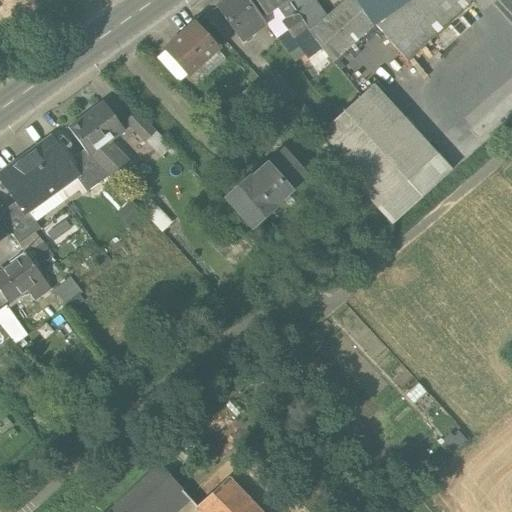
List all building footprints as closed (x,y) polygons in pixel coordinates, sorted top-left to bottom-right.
[(248,0),(224,0),(215,7),(238,39),(263,21),(260,18),(248,0)] [(285,0),(253,0),(264,15),(275,7),(285,0)] [(295,14),(287,3),(288,2),(285,0),(275,7),(286,21),(282,25),(292,39),(301,33),(306,29),(295,14)] [(317,26),(308,32),(309,34),(328,59),(332,64),(373,27),(372,26),(354,0),(350,0),(321,21),(322,23),(325,27),(320,29),(317,26)] [(410,0),(354,0),(372,26),(410,0)] [(410,0),(372,26),(373,27),(407,63),(473,3),(469,0),(410,0)] [(309,4),(295,14),(306,29),(308,32),(317,26),(322,23),(321,21),(309,4)] [(275,7),(264,15),(260,18),(263,21),(288,56),(298,49),(314,70),(328,59),(309,34),(304,37),(301,33),(292,39),(282,25),(286,21),(275,7)] [(216,50),(193,25),(166,50),(188,75),(216,50)] [(180,83),(188,75),(166,50),(157,58),(180,83)] [(296,96),(274,72),(262,83),(284,107),(296,96)] [(435,157),(371,87),(315,138),(379,209),(380,209),(435,158),(435,157)] [(271,110),(252,88),(239,99),(259,121),(271,110)] [(94,110),(68,129),(84,151),(89,158),(90,158),(108,177),(109,179),(118,170),(100,151),(121,135),(121,130),(113,118),(108,118),(102,122),(94,110)] [(274,113),(250,130),(254,136),(279,120),(274,113)] [(153,133),(137,116),(128,124),(144,141),(153,133)] [(144,141),(160,158),(170,148),(154,131),(153,133),(144,141)] [(50,140),(0,176),(0,177),(17,202),(25,213),(27,211),(35,223),(63,202),(55,191),(74,177),(76,176),(67,163),(50,140)] [(84,151),(67,163),(76,176),(74,177),(86,193),(108,177),(90,158),(89,158),(84,151)] [(266,167),(250,182),(248,180),(227,199),(251,227),(273,208),(272,206),(288,192),(287,191),(303,177),(283,153),(267,168),(266,167)] [(435,158),(380,209),(379,209),(377,210),(391,226),(450,172),(436,156),(435,157),(435,158)] [(150,201),(140,211),(161,233),(171,223),(150,201)] [(25,213),(17,202),(0,214),(0,219),(18,245),(40,230),(35,223),(27,211),(25,213)] [(27,257),(0,275),(0,290),(11,306),(29,293),(37,303),(52,292),(27,257)] [(73,275),(56,289),(66,303),(84,288),(73,275)] [(27,336),(6,307),(0,311),(0,326),(15,345),(27,336)] [(155,468),(108,511),(154,511),(178,490),(176,468),(155,468)] [(258,511),(227,479),(196,508),(199,511),(258,511)] [(178,490),(154,511),(183,511),(192,504),(178,490)]
